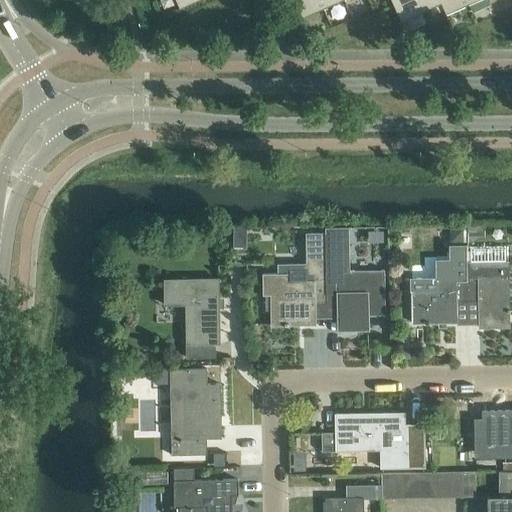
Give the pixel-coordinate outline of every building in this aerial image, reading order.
[(175,0),(180,8),(198,0),(175,0)] [(294,0),(302,17),(323,8),(319,0),(294,0)] [(341,0),(319,0),(323,8),(341,0)] [(391,0),(401,21),(422,12),(416,0),(391,0)] [(416,0),(422,12),(441,4),(439,0),(416,0)] [(439,0),(441,4),(446,14),(467,5),(464,0),(439,0)] [(325,227),(325,233),(326,273),(326,303),(338,303),(338,329),(341,329),(341,333),(356,333),(356,329),(368,329),(368,315),(385,315),(384,270),(349,270),(349,227),(325,227)] [(463,231),(451,231),(451,240),(455,243),(463,243),(463,231)] [(315,303),(326,303),(326,273),(325,233),(307,233),(308,273),(263,274),(263,295),(271,295),(271,325),(315,324),(315,303)] [(437,290),(412,291),(412,322),(438,322),(446,322),(456,322),(456,317),(456,301),(467,301),(467,262),(466,244),(448,245),(449,259),(437,259),(437,279),(437,290)] [(467,262),(467,301),(478,301),(479,327),(509,327),(508,262),(467,262)] [(218,278),(165,279),(165,304),(193,304),(193,343),(186,343),(186,357),(211,357),(211,344),(219,344),(218,278)] [(207,368),(170,369),(170,385),(182,385),(183,437),(171,438),(171,455),(207,454),(206,438),(221,438),(220,383),(207,384),(207,368)] [(509,410),(482,410),(482,419),(483,447),(508,447),(508,455),(511,454),(511,411),(509,412),(509,410)] [(404,413),(385,413),(335,414),(336,432),(322,432),(322,451),(381,450),(381,469),(425,468),(424,425),(405,425),(404,413)] [(511,461),(503,461),(503,471),(504,471),(511,470),(511,461)] [(174,506),(170,506),(169,511),(231,511),(232,505),(231,502),(229,502),(229,495),(237,495),(238,495),(238,479),(194,480),(194,468),(173,468),(173,480),(174,506)] [(498,497),(488,497),(487,511),(511,511),(511,470),(504,471),(503,471),(498,471),(498,483),(498,497)] [(128,484),(167,483),(167,471),(128,472),(128,484)] [(452,471),(440,472),(441,497),(452,497),(452,471)] [(452,497),(464,497),(464,471),(452,471),(452,497)] [(475,471),(464,471),(464,497),(476,496),(475,471)] [(405,472),(393,473),(394,498),(405,498),(405,472)] [(405,498),(417,498),(417,472),(405,472),(405,498)] [(428,472),(417,472),(417,498),(429,497),(428,472)] [(429,497),(441,497),(440,472),(428,472),(429,497)] [(382,485),(382,498),(394,498),(393,473),(381,473),(382,485)] [(382,498),(382,485),(346,486),(346,498),(326,498),(326,511),(363,511),(363,498),(382,498)] [(130,489),(113,489),(113,511),(123,511),(123,506),(126,503),(130,503),(134,503),(133,489),(130,489)]
